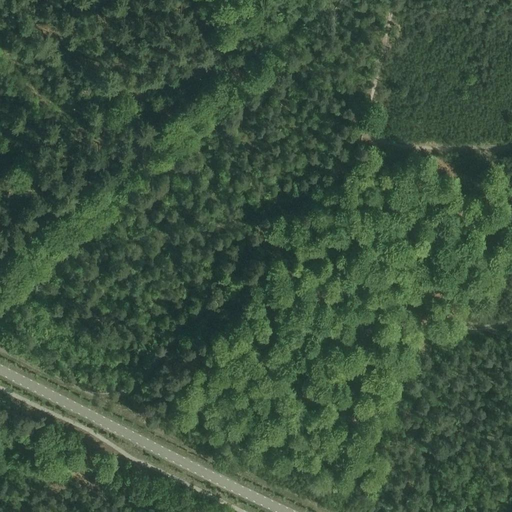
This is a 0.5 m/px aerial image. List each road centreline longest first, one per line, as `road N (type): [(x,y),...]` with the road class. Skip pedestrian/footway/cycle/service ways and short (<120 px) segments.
road 1 (unknown): [(0,344),(108,395),(129,391),(202,306),(232,299),(379,325),(496,326),(511,317)]
road 2 (tertiary): [(291,511),(0,368)]
road 3 (track): [(390,0),(372,138),(511,145)]
